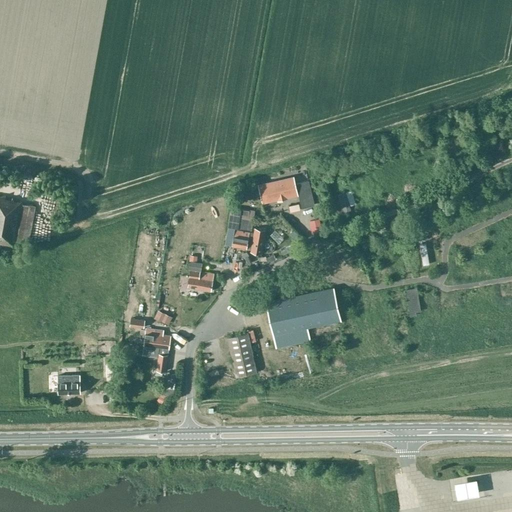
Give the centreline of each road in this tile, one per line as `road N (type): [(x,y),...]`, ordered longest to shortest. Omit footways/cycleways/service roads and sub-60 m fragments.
road 1 (unclassified): [(188,437),(191,347),(237,286),(511,159)]
road 2 (primary): [(511,434),(188,437)]
road 3 (primary): [(188,437),(0,438)]
